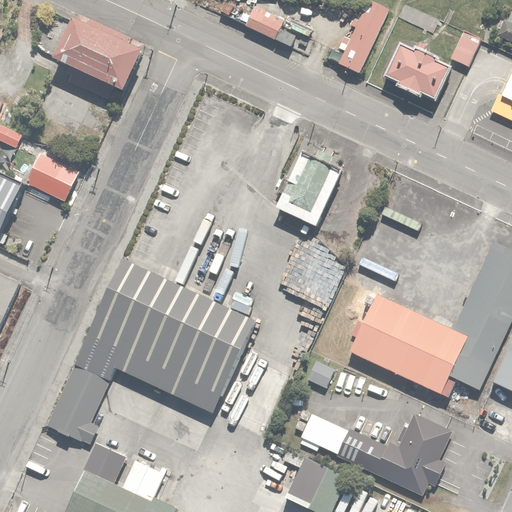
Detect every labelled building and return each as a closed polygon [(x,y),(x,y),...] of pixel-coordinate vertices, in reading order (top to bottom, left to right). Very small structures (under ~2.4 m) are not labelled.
[(374,0),(364,0),(335,60),(360,72),(392,9),(374,0)] [(255,8),(247,26),(277,38),(285,20),(255,8)] [(148,43),(77,12),(58,55),(129,86),(148,43)] [(511,21),(506,19),(499,37),(511,42),(511,21)] [(469,65),(478,42),(462,36),(453,59),(469,65)] [(452,67),(398,43),(381,80),(435,104),(452,67)] [(497,94),(489,112),(511,123),(511,65),(497,94)] [(1,124),(0,126),(0,139),(18,146),(23,133),(1,124)] [(318,156),(304,149),(279,204),(318,222),(343,167),(332,162),(336,152),(323,146),(318,156)] [(0,232),(24,180),(0,169),(0,232)] [(74,188),(37,170),(25,195),(62,213),(74,188)] [(451,374),(458,378),(481,388),(511,323),(511,247),(496,240),(455,326),(470,333),(451,374)] [(101,424),(92,420),(119,363),(215,408),(257,319),(127,258),(48,424),(85,442),(86,439),(93,442),(101,424)] [(0,332),(23,284),(0,273),(0,332)] [(378,291),(351,350),(450,395),(458,378),(451,374),(470,333),(455,326),(378,291)] [(511,337),(493,379),(511,388),(511,337)] [(307,378),(327,386),(334,367),(314,360),(307,378)] [(316,410),(303,438),(425,493),(454,429),(415,412),(399,447),(316,410)] [(85,465),(117,480),(128,455),(96,441),(85,465)] [(330,511),(347,473),(308,457),(291,496),(328,511),(330,511)] [(85,465),(64,511),(175,511),(178,506),(117,480),(85,465)]
